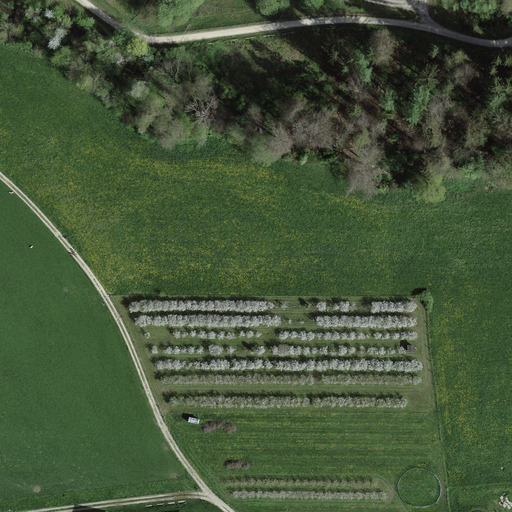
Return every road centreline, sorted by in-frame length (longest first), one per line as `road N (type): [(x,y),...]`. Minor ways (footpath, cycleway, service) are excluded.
road 1 (track): [(511,42),(371,20),(152,39),(127,34),(77,0)]
road 2 (track): [(0,176),(83,264),(132,348),(167,437),(230,511)]
road 3 (track): [(214,498),(47,511)]
road 4 (motorway): [(0,105),(124,0)]
